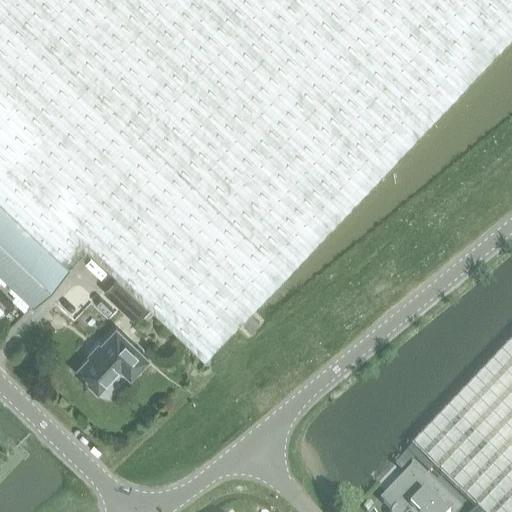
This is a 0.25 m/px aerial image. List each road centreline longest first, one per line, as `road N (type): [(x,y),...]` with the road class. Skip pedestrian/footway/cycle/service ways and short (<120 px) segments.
road 1 (tertiary): [(242,449),(511,227)]
road 2 (tertiary): [(133,511),(0,384)]
